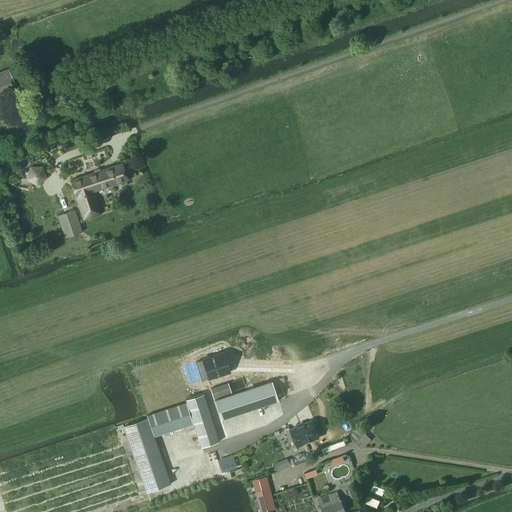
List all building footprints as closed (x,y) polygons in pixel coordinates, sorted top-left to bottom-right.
[(0,72),(0,96),(16,91),(8,69),(0,72)] [(83,219),(96,215),(89,194),(128,181),(121,163),(71,181),(83,219)] [(37,186),(41,182),(46,178),(42,168),(30,168),(27,178),(37,186)] [(65,237),(81,232),(74,210),(57,216),(65,237)] [(213,356),(195,362),(201,381),(202,380),(230,371),(230,370),(229,371),(223,354),(224,353),(224,352),(213,356)] [(221,420),(278,401),(272,382),(214,401),(221,420)] [(213,399),(231,393),(227,383),(210,389),(213,399)] [(185,400),(186,402),(193,423),(193,424),(201,448),(218,442),(203,394),(185,400)] [(123,426),(146,493),(170,485),(153,436),(193,423),(186,402),(146,416),(147,418),(123,426)] [(293,448),(319,437),(312,421),(290,430),(293,437),(289,439),(293,448)] [(350,436),(363,448),(370,441),(363,434),(362,434),(357,429),(350,436)] [(233,455),(217,460),(222,473),(237,468),(233,455)] [(267,477),(254,480),(256,491),(261,511),(269,511),(276,510),(272,494),(270,488),(268,478),(267,477)] [(340,500),(337,491),(326,495),(318,499),(322,511),(345,511),(341,499),(340,500)]
